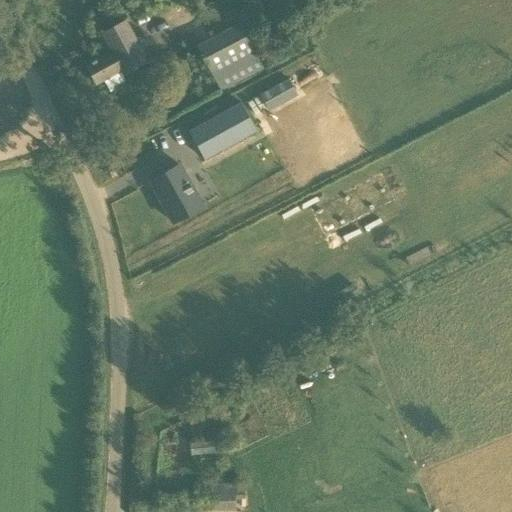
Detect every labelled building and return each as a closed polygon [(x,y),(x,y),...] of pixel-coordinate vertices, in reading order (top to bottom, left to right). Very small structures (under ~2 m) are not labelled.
[(124,74),(147,61),(125,21),(101,33),(112,52),(95,61),(91,61),(91,63),(86,66),(96,83),(121,68),(124,74)] [(221,89),(264,66),(240,21),(198,44),(221,89)] [(289,77),(260,92),(269,109),(298,93),(289,77)] [(204,160),(256,131),(241,103),(188,132),(204,160)] [(149,179),(172,221),(201,205),(178,163),(149,179)] [(376,170),(305,207),(318,233),(389,197),(376,170)] [(266,260),(216,285),(230,312),(280,287),(266,260)] [(196,509),(234,508),(234,485),(195,486),(196,509)]
